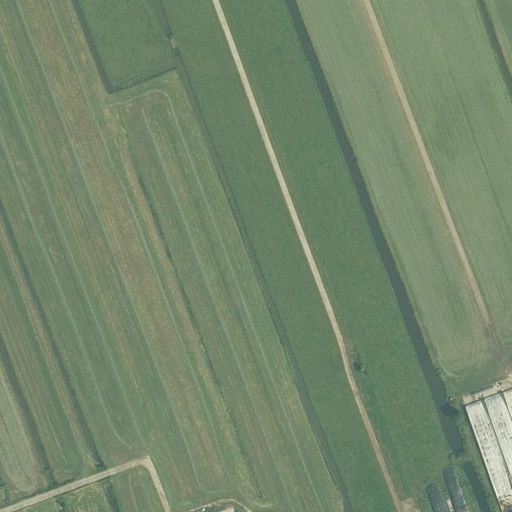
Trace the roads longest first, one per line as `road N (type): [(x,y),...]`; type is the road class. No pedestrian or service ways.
road 1 (track): [(400,511),(215,0)]
road 2 (track): [(511,367),(495,344),(366,0)]
road 3 (track): [(5,511),(147,459),(168,511)]
